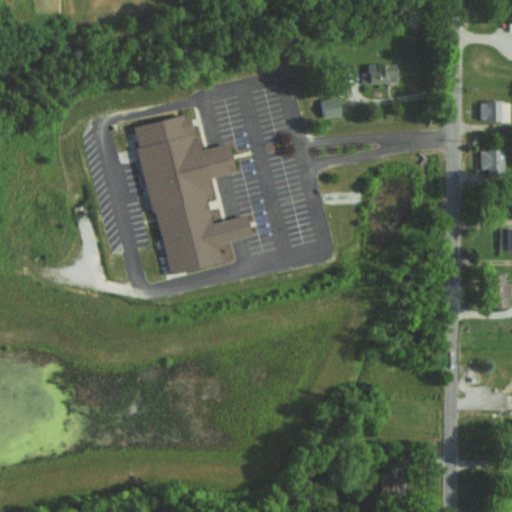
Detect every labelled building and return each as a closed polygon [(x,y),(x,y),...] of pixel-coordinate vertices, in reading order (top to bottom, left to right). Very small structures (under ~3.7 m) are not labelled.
[(395,81),(395,62),(366,63),(366,70),(360,71),(360,82),(395,81)] [(319,98),(321,115),(339,113),(337,96),(319,98)] [(506,120),(506,100),(477,100),(477,119),(506,120)] [(164,274),(219,262),(215,242),(255,233),(253,223),(247,224),(245,214),(211,221),(202,178),(233,171),(226,142),(196,148),(188,112),(132,124),(164,274)] [(478,170),(503,170),(502,148),(478,149),(478,170)] [(511,227),(497,227),(497,248),(511,248),(511,227)] [(507,306),(508,281),(503,281),(504,273),(490,273),(489,306),(507,306)] [(380,492),(399,491),(398,471),(379,471),(380,492)]
